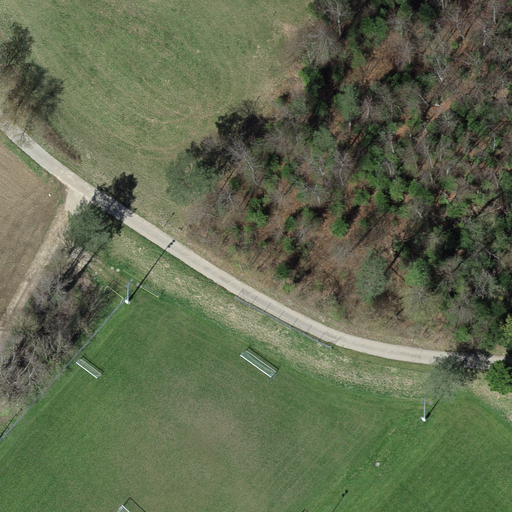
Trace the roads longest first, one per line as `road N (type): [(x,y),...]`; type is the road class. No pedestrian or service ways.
road 1 (unclassified): [(0,114),(84,191),(304,327),(375,351),(511,363)]
road 2 (track): [(0,331),(84,191)]
